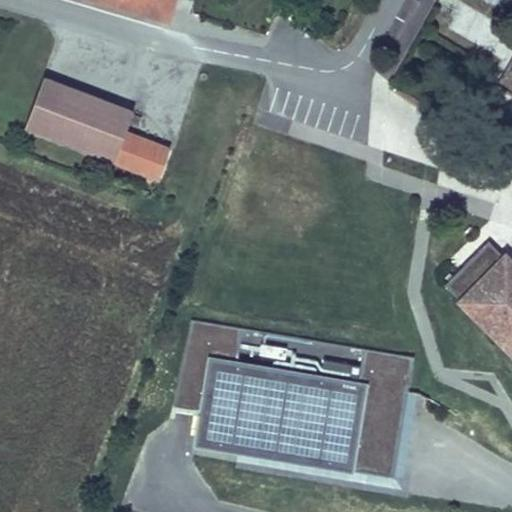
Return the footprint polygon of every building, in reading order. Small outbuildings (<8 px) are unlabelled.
[(122,0),(121,4),(171,18),(176,0),(122,0)] [(467,13),(459,29),(479,38),(487,22),(467,13)] [(511,102),(511,67),(497,93),(511,102)] [(112,161),(126,130),(134,110),(46,75),(24,127),(112,161)] [(167,146),(126,130),(112,161),(155,176),(167,146)] [(511,270),(487,245),(463,270),(474,282),(455,300),(508,353),(510,351),(511,352),(511,270)] [(392,475),(413,354),(189,316),(174,401),(201,406),(195,442),(392,475)]
